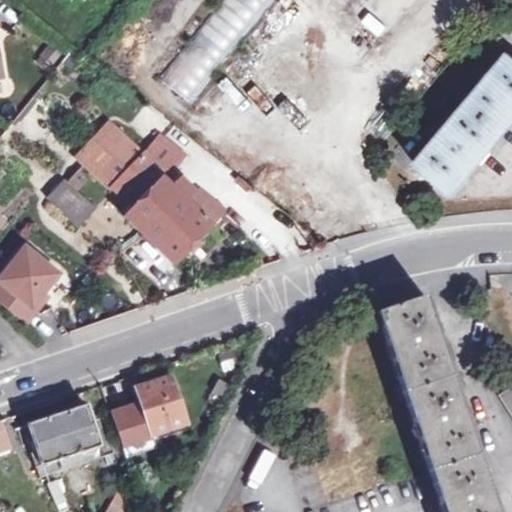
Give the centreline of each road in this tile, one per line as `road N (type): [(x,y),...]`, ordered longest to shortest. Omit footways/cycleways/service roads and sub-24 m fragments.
road 1 (tertiary): [(0,393),(302,288)]
road 2 (residential): [(195,511),(302,288)]
road 3 (tertiary): [(302,288),(426,247),(511,237)]
